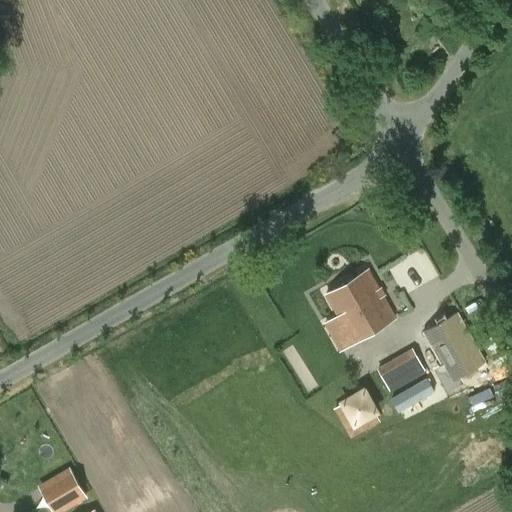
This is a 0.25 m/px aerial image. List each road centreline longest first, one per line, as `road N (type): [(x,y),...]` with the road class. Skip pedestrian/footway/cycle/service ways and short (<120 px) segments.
road 1 (tertiary): [(400,146),(371,172),(0,383)]
road 2 (unclassified): [(511,328),(400,146)]
road 3 (tertiary): [(400,146),(493,0)]
road 4 (tertiary): [(400,146),(313,0)]
